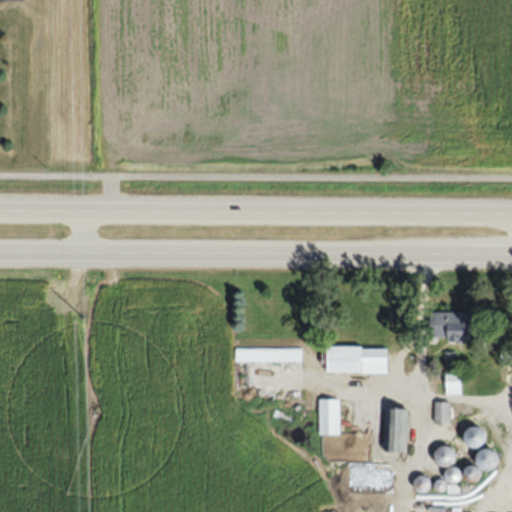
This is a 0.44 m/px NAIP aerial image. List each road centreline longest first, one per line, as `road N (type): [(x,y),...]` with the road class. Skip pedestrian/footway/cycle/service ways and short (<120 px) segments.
road 1 (trunk): [(511,209),(0,203)]
road 2 (trunk): [(195,257),(511,258)]
road 3 (trunk): [(0,254),(195,257)]
